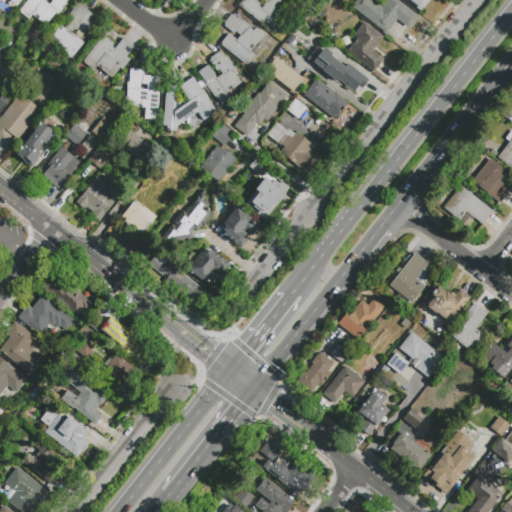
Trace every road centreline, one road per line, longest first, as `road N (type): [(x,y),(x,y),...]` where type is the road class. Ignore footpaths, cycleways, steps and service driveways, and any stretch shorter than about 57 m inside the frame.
road 1 (trunk): [(254,390),(511,62)]
road 2 (trunk): [(511,16),(299,289)]
road 3 (residential): [(283,246),(473,0)]
road 4 (tertiary): [(0,185),(181,331)]
road 5 (trunk): [(233,372),(122,511)]
road 6 (residential): [(70,511),(171,387)]
road 7 (tertiary): [(294,422),(409,511)]
road 8 (residential): [(399,207),(511,296)]
